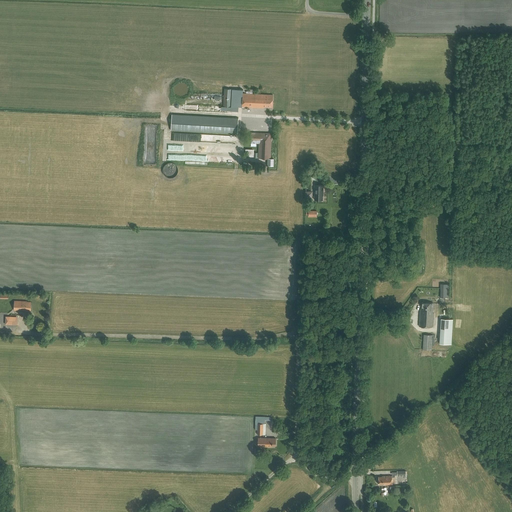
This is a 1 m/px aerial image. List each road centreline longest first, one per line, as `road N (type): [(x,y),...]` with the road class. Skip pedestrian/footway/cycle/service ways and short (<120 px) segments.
road 1 (secondary): [(356,511),(367,0)]
road 2 (track): [(230,511),(294,458),(295,338),(46,334)]
road 3 (track): [(460,37),(455,250)]
road 4 (track): [(363,143),(511,142)]
